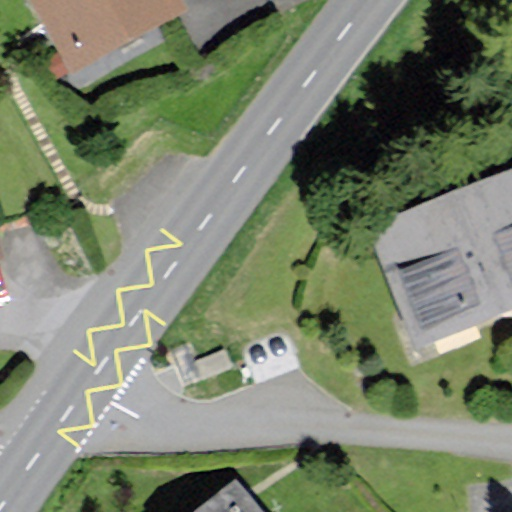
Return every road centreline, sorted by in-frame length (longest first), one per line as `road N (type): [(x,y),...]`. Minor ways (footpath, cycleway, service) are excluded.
road 1 (secondary): [(84,386),(369,0)]
road 2 (residential): [(511,444),(146,419),(84,386)]
